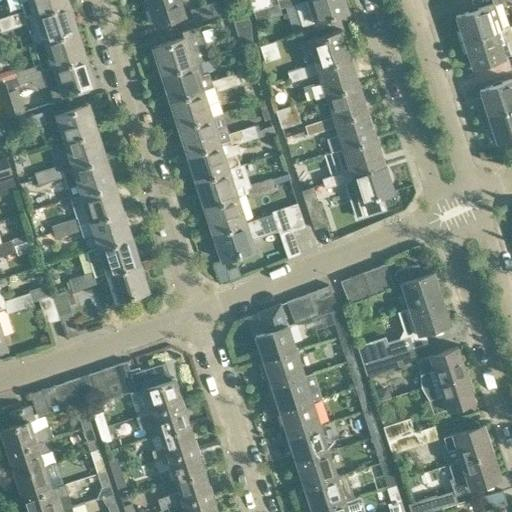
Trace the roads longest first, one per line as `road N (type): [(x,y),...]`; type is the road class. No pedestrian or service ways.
road 1 (residential): [(194,313),(94,0)]
road 2 (residential): [(194,313),(441,213)]
road 3 (residential): [(441,213),(511,435)]
road 4 (residential): [(371,0),(441,213)]
road 5 (residential): [(258,511),(194,313)]
road 6 (residential): [(472,198),(408,0)]
road 7 (residential): [(0,380),(194,313)]
road 8 (residential): [(511,316),(472,198)]
